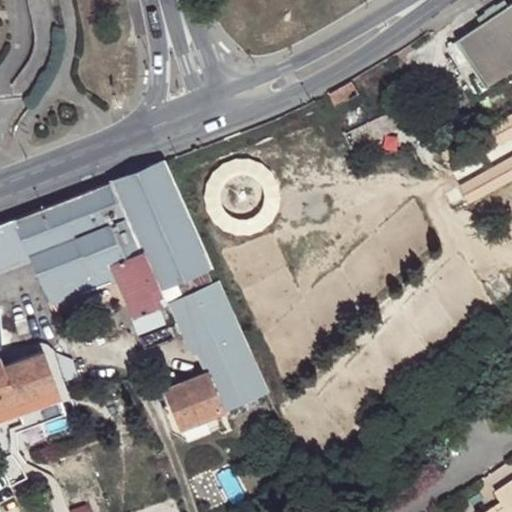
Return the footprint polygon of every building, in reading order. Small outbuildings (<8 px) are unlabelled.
[(502,0),(478,16),(482,23),(509,5),(506,0),(502,0)] [(482,23),(457,40),(489,87),(511,71),(511,2),(509,5),(482,23)] [(359,93),(353,81),(331,93),(337,105),(359,93)] [(427,112),(420,98),(366,124),(372,138),(427,112)] [(511,110),(444,150),(454,168),(511,134),(511,110)] [(272,139),(231,155),(236,170),(278,154),(272,139)] [(511,153),(461,183),(471,201),(511,177),(511,153)] [(31,253),(45,287),(141,251),(155,286),(211,264),(188,213),(165,160),(16,218),(31,253)] [(0,223),(0,265),(31,253),(16,218),(0,223)] [(45,287),(50,301),(117,278),(132,316),(164,303),(155,286),(141,251),(45,287)] [(169,301),(219,283),(211,264),(155,286),(164,303),(169,301)] [(174,312),(223,291),(220,285),(171,306),(174,312)] [(242,332),(223,291),(174,312),(192,354),(200,350),(242,332)] [(242,332),(200,350),(208,371),(223,409),(261,393),(260,391),(267,388),(242,332)] [(0,457),(13,454),(8,406),(57,388),(43,350),(3,365),(0,357),(0,457)] [(221,411),(224,411),(223,409),(208,371),(166,388),(172,402),(163,406),(173,431),(221,411)] [(221,411),(173,431),(187,440),(226,424),(221,411)] [(316,457),(304,433),(290,439),(302,464),(316,457)] [(290,439),(286,442),(297,466),(302,464),(290,439)] [(250,458),(241,464),(246,471),(254,465),(250,458)] [(485,511),(511,511),(511,480),(495,492),(502,502),(504,506),(498,511),(495,506),(485,511)] [(502,502),(495,506),(498,511),(504,506),(502,502)]
